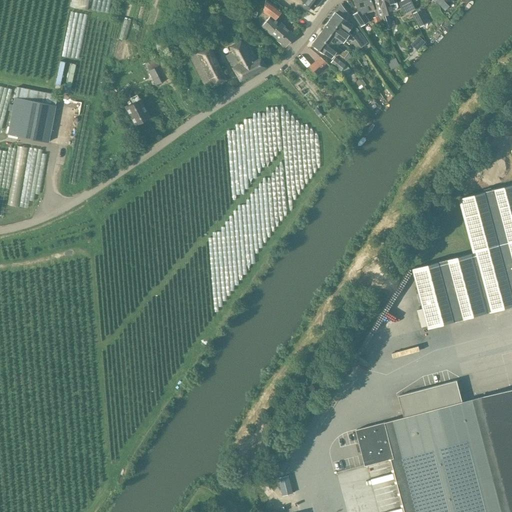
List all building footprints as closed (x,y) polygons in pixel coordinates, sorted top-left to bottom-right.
[(73,0),(72,7),(90,9),(90,0),(73,0)] [(280,24),(275,20),(282,11),(267,0),(265,0),(263,12),(270,18),(262,27),(270,34),(271,33),(286,46),(294,36),(280,24)] [(301,0),(313,10),(320,0),(301,0)] [(371,0),(354,0),(357,9),(358,11),(361,9),(363,13),(364,13),(365,12),(367,11),(367,13),(375,11),(373,5),(371,0)] [(374,0),(379,15),(382,26),(390,23),(387,14),(393,12),(392,10),(397,8),(398,7),(396,2),(395,0),(374,0)] [(335,12),(329,21),(342,30),(343,29),(348,31),(348,32),(350,34),(350,33),(351,34),(355,39),(356,40),(357,42),(364,38),(357,29),(357,28),(356,29),(349,23),(349,22),(345,19),(349,14),(341,5),(335,12)] [(358,11),(353,14),(361,27),(369,22),(363,13),(361,9),(358,11)] [(420,9),(413,13),(420,27),(427,23),(420,9)] [(329,21),(323,29),(337,38),(337,39),(343,43),(346,37),(352,41),(355,39),(351,34),(350,33),(350,34),(348,32),(348,31),(343,29),(342,30),(329,21)] [(322,30),(318,36),(331,46),(330,48),(334,51),(336,52),(344,58),(348,52),(345,49),(344,51),(337,46),(340,43),(342,44),(343,43),(337,39),(337,38),(323,29),(322,30)] [(331,46),(318,36),(312,44),(325,54),(326,53),(332,58),(336,52),(334,51),(330,48),(331,46)] [(253,53),(248,44),(245,46),(241,39),(228,47),(231,53),(226,56),(240,81),(266,67),(260,57),(256,59),(253,53)] [(360,46),(356,40),(353,43),(357,50),(361,47),(360,46)] [(156,43),(158,54),(168,52),(167,42),(156,43)] [(209,46),(205,49),(203,44),(193,49),(195,53),(190,56),(207,90),(226,80),(209,46)] [(145,64),(156,86),(173,78),(164,61),(158,64),(154,55),(148,57),(150,61),(145,64)] [(307,66),(318,76),(329,66),(321,57),(320,57),(310,65),(309,65),(307,66)] [(330,63),(341,71),(345,65),(335,57),(330,63)] [(7,134),(49,143),(56,105),(58,95),(17,87),(15,97),(7,134)] [(136,125),(150,117),(140,99),(139,99),(137,94),(131,98),(133,103),(126,106),(136,125)] [(413,268),(429,328),(511,306),(511,134),(508,136),(511,148),(511,184),(459,198),(474,252),(413,268)] [(8,205),(18,206),(28,147),(18,145),(8,205)] [(405,417),(357,430),(366,465),(395,457),(408,511),(511,511),(511,388),(463,402),(457,380),(399,395),(405,417)] [(289,474),(278,476),(281,495),(293,493),(289,474)]
